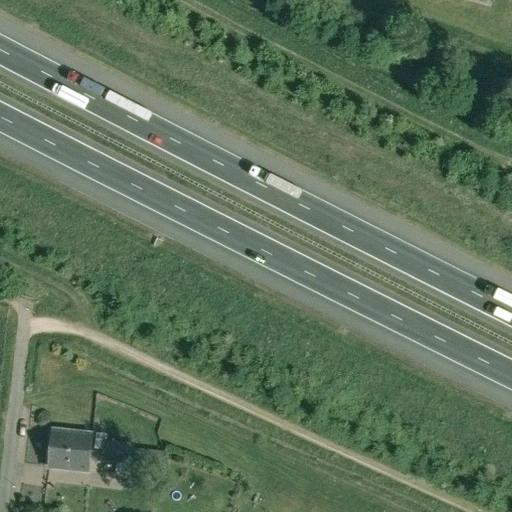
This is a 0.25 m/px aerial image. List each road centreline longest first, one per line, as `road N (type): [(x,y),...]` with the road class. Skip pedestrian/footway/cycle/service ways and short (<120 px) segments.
road 1 (motorway): [(511,309),(0,48)]
road 2 (motorway): [(0,119),(511,375)]
road 3 (track): [(21,328),(68,326),(460,511)]
road 4 (unclassified): [(0,511),(24,301)]
